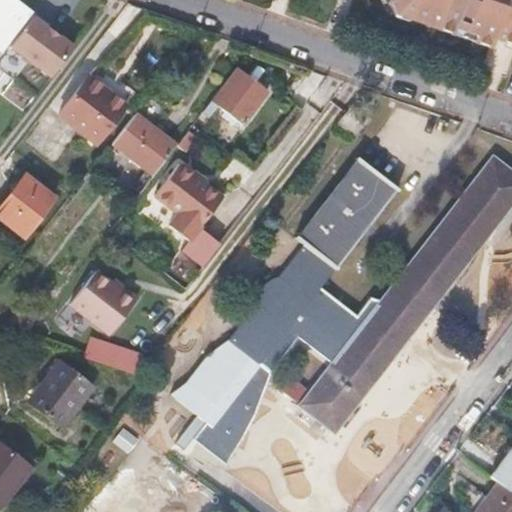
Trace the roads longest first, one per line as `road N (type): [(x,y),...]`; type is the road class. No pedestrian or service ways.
road 1 (residential): [(511,118),(184,0)]
road 2 (residential): [(383,511),(511,344)]
